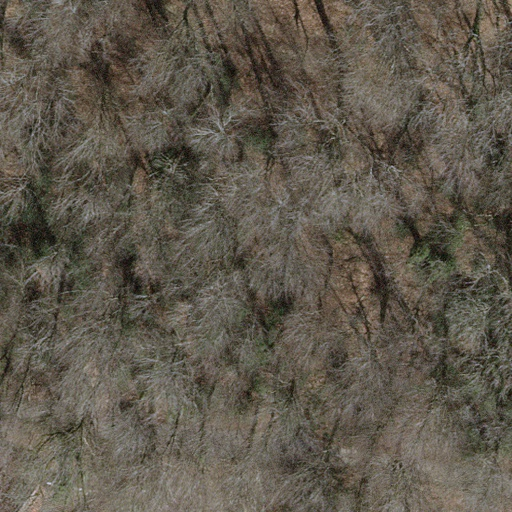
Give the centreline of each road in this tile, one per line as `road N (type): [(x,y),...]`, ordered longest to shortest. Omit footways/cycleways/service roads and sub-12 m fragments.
road 1 (track): [(175,442),(377,455),(511,485)]
road 2 (track): [(350,0),(337,96),(443,217),(511,251)]
